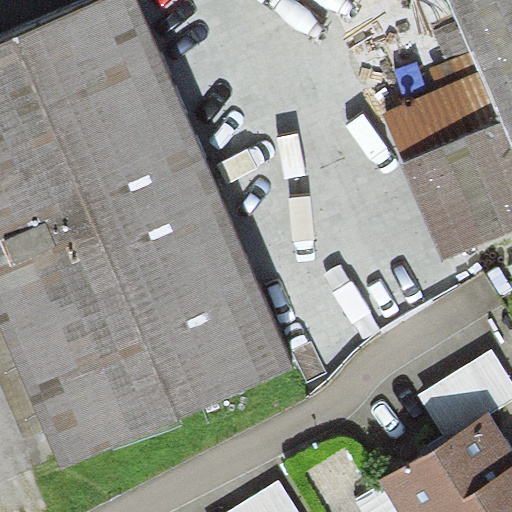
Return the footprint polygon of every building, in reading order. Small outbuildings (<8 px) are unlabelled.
[(131,0),(123,0),(0,53),(0,333),(62,476),(294,377),(131,0)] [(511,0),(447,0),(502,128),(406,170),(446,264),(511,236),(511,0)] [(420,397),(448,442),(491,414),(511,400),(511,380),(493,351),(420,397)] [(380,487),(396,511),(454,511),(511,474),(511,446),(491,414),(448,442),(380,487)] [(511,511),(511,474),(454,511),(511,511)] [(231,511),(299,511),(281,481),(231,511)]
